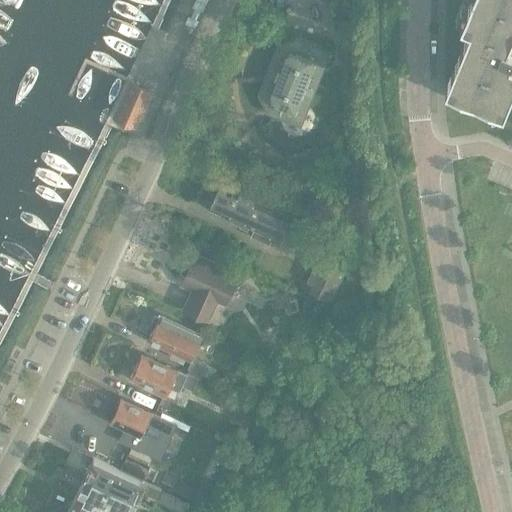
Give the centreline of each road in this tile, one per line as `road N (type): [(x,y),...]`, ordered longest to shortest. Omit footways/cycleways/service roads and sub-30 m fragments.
road 1 (residential): [(0,482),(51,397),(227,0)]
road 2 (unclassified): [(426,154),(494,511)]
road 3 (unclassified): [(418,0),(426,154)]
